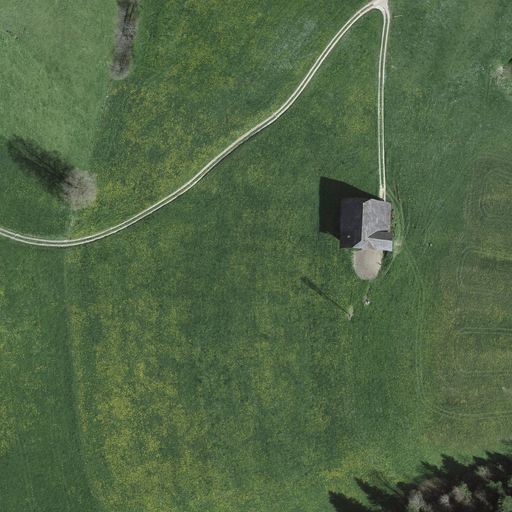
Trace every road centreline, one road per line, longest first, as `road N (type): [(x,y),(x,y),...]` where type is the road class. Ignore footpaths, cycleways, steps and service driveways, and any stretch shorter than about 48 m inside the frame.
road 1 (track): [(377,2),(339,32),(269,119),(130,221),(58,245),(0,231)]
road 2 (track): [(381,192),(384,17),(377,2)]
